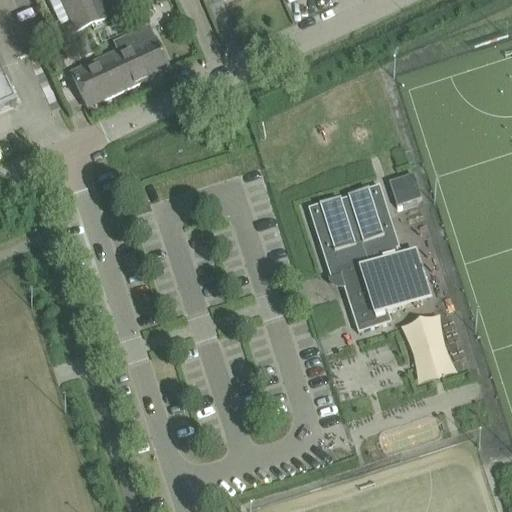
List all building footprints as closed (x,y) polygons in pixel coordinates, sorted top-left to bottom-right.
[(59,0),(70,24),(63,27),(68,38),(132,10),(126,0),(59,0)] [(118,54),(71,76),(87,110),(169,72),(167,68),(171,66),(165,54),(162,56),(155,43),(148,29),(114,45),(118,54)] [(0,112),(11,108),(15,108),(17,108),(7,86),(6,86),(0,73),(0,112)] [(414,177),(389,185),(397,209),(421,201),(414,177)] [(399,250),(379,188),(367,192),(347,199),(348,200),(341,202),(341,201),(321,207),(321,206),(308,211),(331,281),(340,278),(358,335),(391,325),(388,314),(406,308),(422,303),(420,298),(423,290),(423,281),(421,273),(415,267),(408,261),(407,256),(399,259),(397,251),(399,250)]
